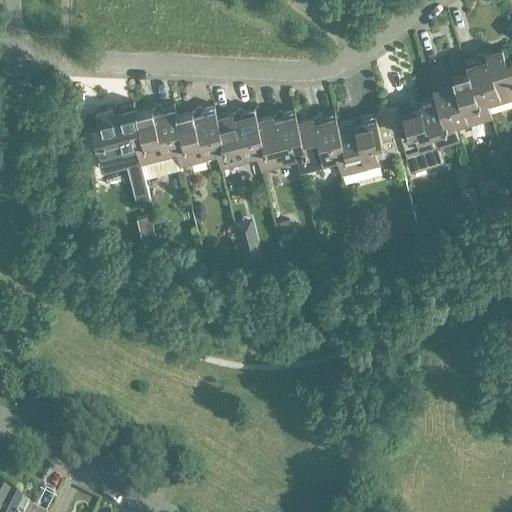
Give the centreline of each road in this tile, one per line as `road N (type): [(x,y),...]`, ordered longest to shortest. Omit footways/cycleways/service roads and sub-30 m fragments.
road 1 (residential): [(11,62),(332,76),(446,0)]
road 2 (residential): [(0,415),(167,511)]
